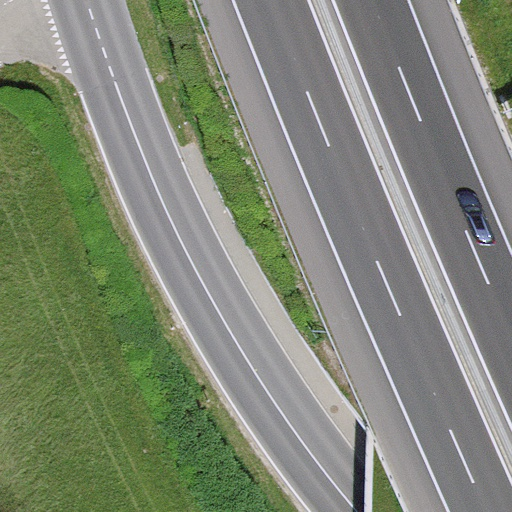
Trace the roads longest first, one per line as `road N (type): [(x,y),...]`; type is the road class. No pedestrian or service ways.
road 1 (tertiary): [(86,0),(149,173),(225,325),(356,511)]
road 2 (motorway): [(271,0),(486,511)]
road 3 (motorway): [(511,338),(372,0)]
